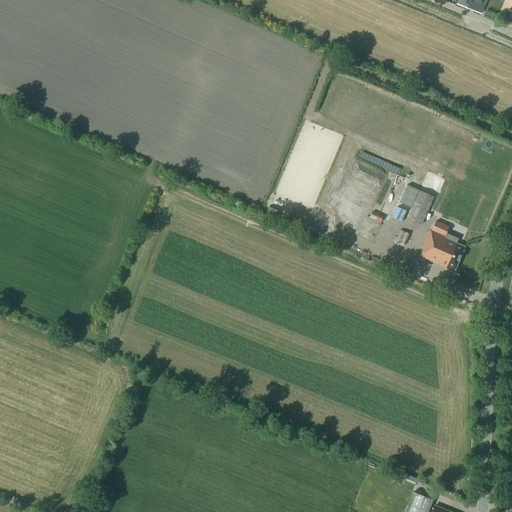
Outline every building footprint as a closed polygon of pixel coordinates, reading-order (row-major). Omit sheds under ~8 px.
[(458,0),(458,3),(481,13),(486,0),(458,0)] [(434,197),(418,190),(406,218),(422,224),(434,197)] [(427,237),(419,256),(454,271),(464,247),(456,243),(458,238),(446,233),(449,226),(436,221),(428,238),(427,237)] [(401,229),(397,240),(405,243),(409,232),(401,229)] [(415,483),(417,478),(401,471),(399,476),(415,483)] [(427,511),(432,499),(413,492),(405,511),(427,511)]
